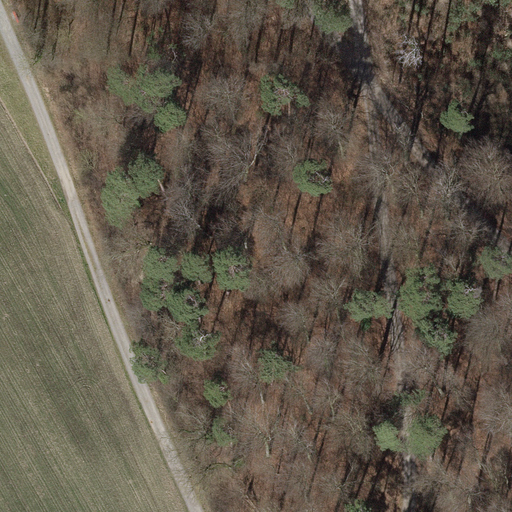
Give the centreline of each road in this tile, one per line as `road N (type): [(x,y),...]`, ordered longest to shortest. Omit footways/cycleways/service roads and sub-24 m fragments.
road 1 (track): [(511,254),(455,198),(368,82),(410,433),(408,511)]
road 2 (track): [(200,511),(151,405),(0,5)]
road 3 (track): [(357,0),(368,82),(301,0)]
